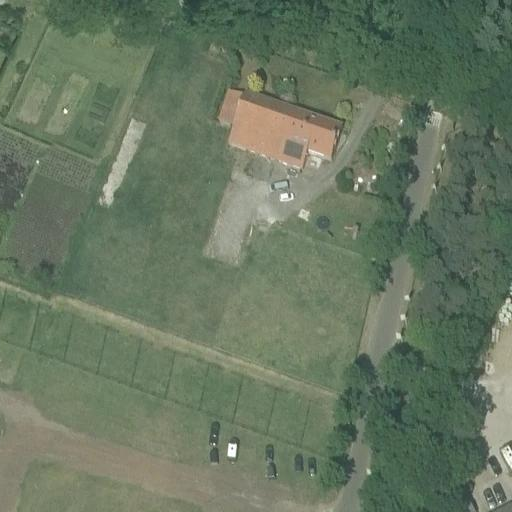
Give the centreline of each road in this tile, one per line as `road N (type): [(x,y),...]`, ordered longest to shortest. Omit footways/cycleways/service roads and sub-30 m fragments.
road 1 (unclassified): [(348,511),(438,76)]
road 2 (unclassified): [(438,76),(206,0)]
